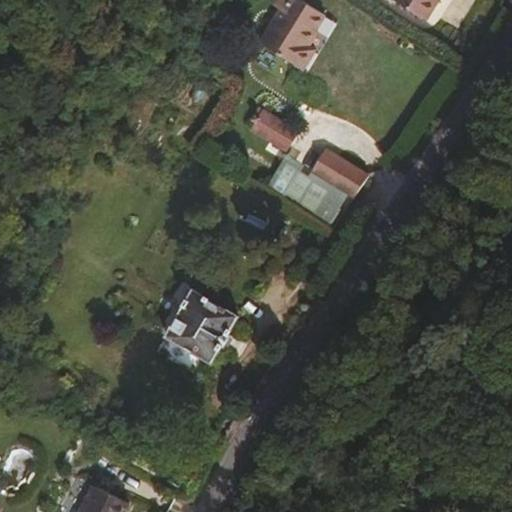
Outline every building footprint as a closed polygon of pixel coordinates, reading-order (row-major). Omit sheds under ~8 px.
[(302,43),(320,14),(297,0),(281,0),(276,9),(283,14),(264,45),(299,67),(310,49),(302,43)] [(397,0),(423,17),(434,0),(397,0)] [(295,131),(259,108),(249,123),(254,126),(252,129),(284,148),(295,131)] [(369,176),(326,149),(312,171),(355,197),(369,176)] [(224,347),(231,336),(228,335),(239,316),(193,289),(166,336),(211,363),(221,346),(224,347)] [(122,511),(127,503),(92,486),(78,511),(122,511)]
